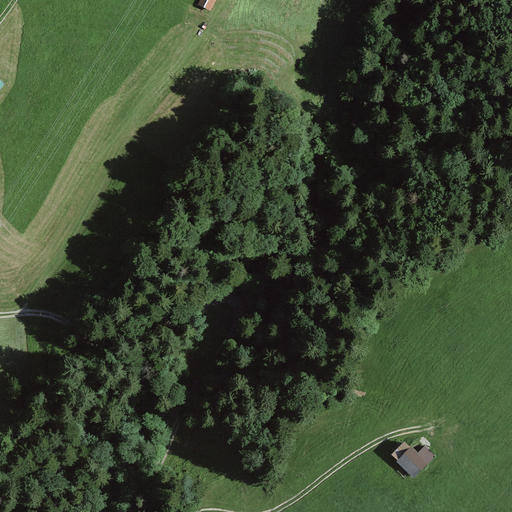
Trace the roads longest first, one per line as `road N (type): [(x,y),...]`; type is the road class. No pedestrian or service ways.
road 1 (track): [(125,511),(156,472),(237,309),(226,298),(178,324),(96,343),(47,312),(0,314)]
road 2 (track): [(203,0),(191,17),(167,25),(0,39)]
road 3 (track): [(425,425),(365,446),(271,511)]
